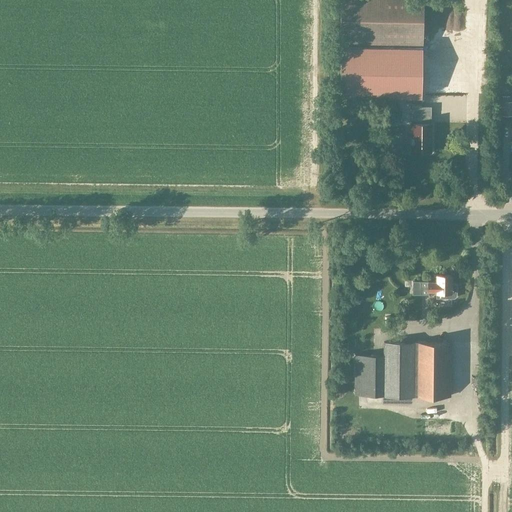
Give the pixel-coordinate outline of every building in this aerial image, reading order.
[(339,0),(340,44),(420,44),(420,0),(339,0)] [(438,55),(449,55),(449,38),(426,38),(426,50),(422,50),(422,60),(438,60),(438,55)] [(411,61),(417,60),(416,50),(402,51),(402,65),(411,64),(411,61)] [(461,74),(464,80),(471,77),(468,71),(461,74)] [(511,101),(502,101),(501,116),(511,116),(511,101)] [(411,151),(431,152),(431,114),(412,114),(412,122),(411,127),(409,127),(409,135),(404,135),(404,151),(411,151)] [(429,290),(436,290),(436,298),(451,298),(453,298),(455,297),(456,296),(457,294),(457,292),(457,283),(451,283),(451,275),(436,275),(436,281),(421,281),(421,294),(429,294),(429,290)] [(414,395),(414,342),(383,342),(383,354),(384,354),(383,395),(414,395)] [(414,342),(414,395),(450,395),(451,342),(414,342)] [(384,354),(383,354),(355,354),(354,394),(383,395),(384,354)]
